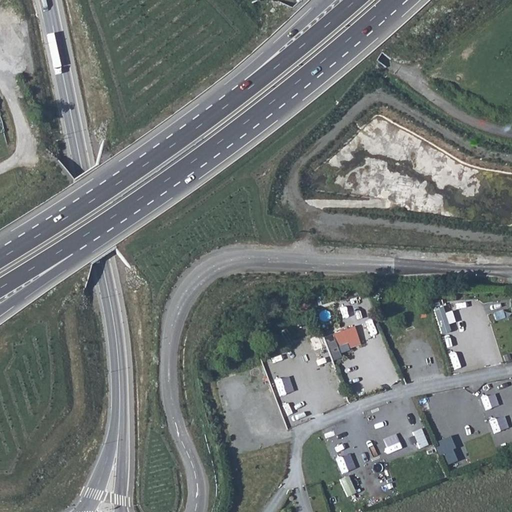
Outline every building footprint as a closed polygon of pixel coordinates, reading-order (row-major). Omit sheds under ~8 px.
[(432,309),(440,334),(449,331),(447,325),(443,313),(441,306),(432,309)] [(501,309),(492,312),(495,321),(504,317),(501,309)] [(450,311),(443,313),(447,325),(454,323),(450,311)] [(352,326),(331,333),(335,345),(346,341),(349,347),(358,343),(352,326)] [(335,345),(331,333),(323,336),(332,360),(340,357),(335,345)] [(483,395),(486,406),(498,402),(494,391),(483,395)] [(418,402),(422,412),(429,410),(425,399),(418,402)] [(438,424),(452,420),(446,401),(433,405),(438,424)] [(416,442),(419,449),(427,445),(420,428),(411,432),(413,435),(408,437),(411,444),(416,442)] [(401,436),(388,441),(394,455),(407,450),(401,436)] [(438,455),(442,453),(447,464),(456,461),(451,449),(453,448),(448,437),(437,442),(439,446),(435,448),(438,455)] [(339,480),(347,496),(355,493),(347,476),(339,480)] [(380,479),(366,485),(372,498),(385,492),(380,479)]
